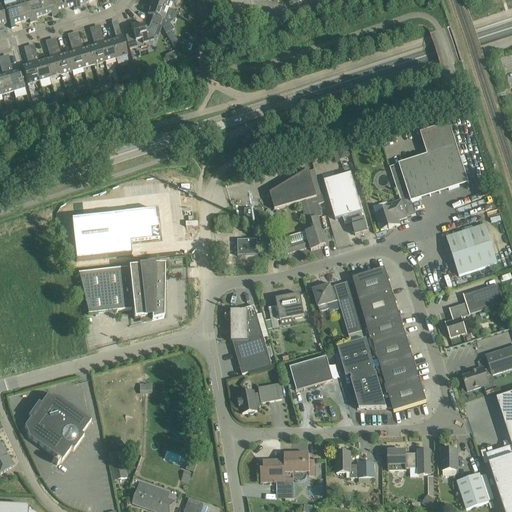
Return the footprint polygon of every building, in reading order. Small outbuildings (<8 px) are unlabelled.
[(36,19),(43,16),(38,0),(33,0),(27,2),(33,22),(37,21),(36,19)] [(52,17),(55,16),(50,0),(38,0),(43,16),(51,14),(52,17)] [(58,12),(65,10),(62,0),(50,0),(55,16),(59,15),(58,12)] [(74,11),(77,10),(74,0),(62,0),(65,10),(73,8),(74,11)] [(80,6),(87,4),(86,0),(74,0),(77,10),(81,9),(80,6)] [(178,0),(151,0),(150,3),(166,8),(165,8),(168,9),(170,3),(176,5),(178,0)] [(30,23),(33,22),(27,2),(16,5),(22,23),(29,21),(30,23)] [(163,14),(165,8),(166,8),(150,3),(149,8),(150,8),(148,15),(151,16),(148,22),(162,27),(168,38),(174,35),(172,31),(174,30),(167,21),(164,20),(166,15),(163,14)] [(14,25),(22,23),(16,5),(5,8),(11,29),(15,28),(14,25)] [(157,39),(162,27),(148,22),(147,26),(144,27),(143,24),(136,26),(136,25),(131,26),(133,34),(125,36),(129,50),(137,47),(136,41),(142,40),(143,43),(148,42),(149,42),(157,39)] [(120,31),(114,32),(116,38),(117,37),(118,40),(111,42),(116,59),(127,56),(120,31)] [(103,36),(97,37),(105,63),(116,59),(111,42),(103,44),(102,42),(104,41),(103,36)] [(97,37),(92,39),(94,44),(96,44),(96,46),(89,48),(94,66),(105,63),(97,37)] [(81,42),(75,44),(83,69),(94,66),(89,48),(81,50),(80,48),(82,48),(81,42)] [(75,44),(70,45),(72,51),(74,50),(74,52),(67,55),(72,72),(83,69),(75,44)] [(59,49),(53,50),(61,76),(72,72),(67,55),(59,57),(58,55),(60,54),(59,49)] [(53,50),(48,52),(50,57),(52,56),(52,59),(45,61),(50,79),(61,76),(53,50)] [(37,55),(31,57),(39,82),(40,88),(51,83),(50,79),(45,61),(37,63),(36,61),(38,60),(37,55)] [(31,57),(26,58),(28,63),(30,63),(30,65),(22,68),(27,85),(39,82),(31,57)] [(11,66),(6,67),(13,93),(25,89),(20,71),(12,74),(11,72),(13,71),(11,66)] [(6,67),(1,69),(2,74),(4,73),(5,76),(0,77),(0,87),(2,96),(13,93),(6,67)] [(383,212),(376,215),(381,231),(388,229),(389,230),(400,226),(399,221),(407,218),(406,217),(410,216),(412,217),(416,215),(412,203),(469,184),(459,153),(453,137),(449,124),(421,134),(427,156),(390,168),(401,202),(388,206),(389,209),(383,211),(383,212)] [(304,172),(270,194),(275,211),(301,203),(316,199),(322,197),(315,170),(305,173),(304,172)] [(362,213),(359,203),(351,174),(324,182),(335,221),(343,218),(345,225),(352,223),(354,227),(352,227),(355,236),(368,232),(364,219),(363,219),(361,213),(362,213)] [(316,199),(301,203),(309,232),(306,233),(308,241),(282,248),(285,256),(310,248),(311,251),(321,249),(320,247),(326,245),(318,218),(322,217),(316,199)] [(261,209),(244,210),(245,218),(261,217),(261,209)] [(156,211),(71,221),(76,262),(131,256),(130,244),(159,241),(158,230),(155,230),(155,223),(157,223),(156,211)] [(485,227),(446,239),(459,277),(497,265),(485,227)] [(237,241),(238,257),(258,256),(257,240),(237,241)] [(153,322),(164,319),(164,266),(152,266),(141,268),(141,267),(78,274),(78,275),(79,275),(89,315),(88,315),(133,310),(134,320),(140,319),(140,325),(153,322)] [(390,281),(385,269),(353,279),(370,340),(371,340),(372,339),(394,413),(427,403),(423,392),(425,391),(420,381),(416,370),(418,369),(413,359),(409,348),(411,347),(406,336),(402,326),(404,325),(398,314),(395,304),(397,303),(392,292),(388,282),(390,281)] [(318,290),(315,291),(320,307),(318,307),(320,313),(329,310),(328,305),(338,302),(348,336),(362,332),(348,283),(334,287),(335,291),(331,292),(330,287),(325,288),(325,286),(317,288),(318,290)] [(445,323),(445,324),(450,340),(451,340),(450,339),(466,334),(461,319),(504,304),(498,285),(463,297),(466,304),(449,310),(453,322),(446,324),(445,323)] [(300,295),(276,300),(277,307),(278,309),(280,322),(294,319),(295,320),(302,319),(303,317),(304,317),(300,295)] [(243,311),(231,311),(231,343),(233,343),(242,376),(272,367),(254,307),(242,310),(243,311)] [(277,307),(269,309),(270,318),(277,317),(278,322),(280,322),(278,309),(277,307)] [(386,409),(383,400),(365,341),(337,349),(343,369),(344,368),(351,370),(350,376),(350,377),(351,377),(352,380),(351,381),(359,410),(357,410),(388,410),(388,409),(386,409)] [(463,378),(467,392),(489,385),(486,377),(491,376),(492,376),(511,369),(511,348),(486,357),(490,369),(484,371),(483,369),(476,371),(476,374),(463,378)] [(334,381),(332,374),(327,358),(290,369),(297,392),(296,392),(296,393),(307,390),(309,389),(310,390),(316,391),(321,387),(321,385),(324,385),(335,382),(334,381)] [(151,384),(139,384),(139,394),(151,393),(151,384)] [(242,415),(257,412),(256,405),(261,404),(261,405),(285,400),(282,385),(258,389),(259,394),(254,395),(254,393),(239,395),(240,402),(238,402),(239,408),(241,408),(242,415)] [(511,458),(489,465),(504,511),(511,511),(511,394),(497,399),(511,445),(511,458)] [(58,398),(47,397),(41,405),(38,403),(28,418),(31,419),(25,428),(29,439),(55,458),(52,463),(57,466),(60,461),(62,462),(71,449),(73,451),(84,436),(81,435),(91,421),(58,398)] [(0,442),(0,475),(14,467),(0,442)] [(114,454),(122,453),(120,444),(112,446),(114,454)] [(406,452),(388,453),(388,452),(388,472),(406,472),(406,470),(418,469),(418,476),(430,476),(430,451),(418,452),(418,455),(406,455),(406,452)] [(442,451),(442,476),(454,476),(456,475),(457,474),(456,451),(442,451)] [(115,481),(127,479),(122,453),(114,454),(110,455),(115,481)] [(284,462),(263,462),(263,470),(261,470),(261,484),(285,483),(285,487),(294,487),(294,479),(296,480),(298,482),(302,483),(305,482),(307,479),(309,478),(314,478),(314,461),(309,461),(309,455),(301,455),(301,453),(284,454),(284,462)] [(336,477),(350,477),(351,479),(358,479),(358,480),(374,480),(374,463),(359,464),(359,466),(351,466),(350,453),(336,454),(336,477)] [(191,473),(184,471),(181,482),(188,484),(191,473)] [(489,504),(483,485),(480,475),(457,483),(466,511),(489,504)] [(159,490),(141,483),(133,504),(141,507),(156,511),(172,511),(175,503),(157,496),(159,490)] [(183,511),(206,511),(208,505),(186,500),(183,511)]
